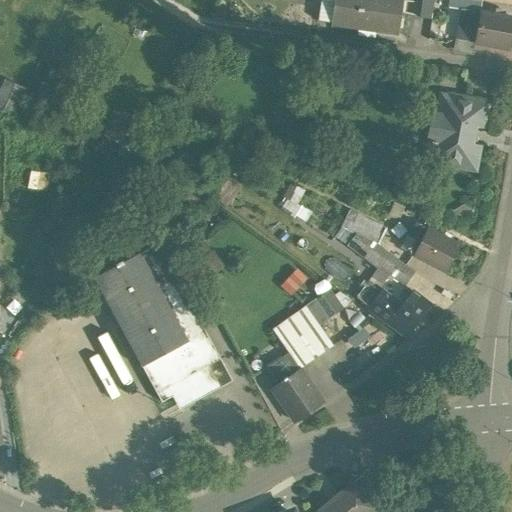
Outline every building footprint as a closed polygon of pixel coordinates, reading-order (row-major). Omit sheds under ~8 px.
[(403,0),(335,0),(332,23),(399,34),(403,0)] [(468,0),(450,0),(449,8),(461,10),(461,9),(471,11),(472,0),(468,0)] [(511,18),(471,11),(461,9),(461,10),(456,39),(475,43),(508,49),(511,24),(511,18)] [(489,102),(440,93),(437,113),(433,113),(427,142),(431,143),(427,163),(476,173),(481,145),(473,144),(476,128),(484,129),(489,102)] [(386,229),(349,211),(341,227),(378,246),(386,229)] [(421,226),(408,254),(447,272),(460,244),(421,226)] [(232,381),(157,244),(141,253),(142,255),(140,256),(186,339),(187,338),(189,341),(142,367),(161,402),(172,397),(174,401),(190,392),(195,401),(232,381)] [(186,339),(140,256),(142,255),(141,253),(141,252),(122,262),(121,261),(115,265),(115,266),(93,278),(94,281),(95,280),(141,364),(139,365),(141,367),(142,367),(189,341),(187,338),(186,339)] [(413,272),(389,254),(380,266),(404,285),(413,272)] [(368,282),(356,297),(363,303),(375,287),(368,282)] [(401,305),(375,287),(363,303),(406,336),(430,305),(412,291),(401,305)] [(305,306),(319,325),(343,309),(329,289),(305,306)] [(319,325),(305,306),(273,330),(293,358),(269,375),(277,386),(295,374),(335,347),(319,325)] [(94,336),(85,339),(91,356),(100,352),(94,336)] [(277,386),(272,390),(294,422),(317,406),(295,374),(277,386)] [(368,470),(353,483),(366,499),(378,489),(368,470)] [(353,483),(319,511),(372,511),(376,509),(366,499),(353,483)]
